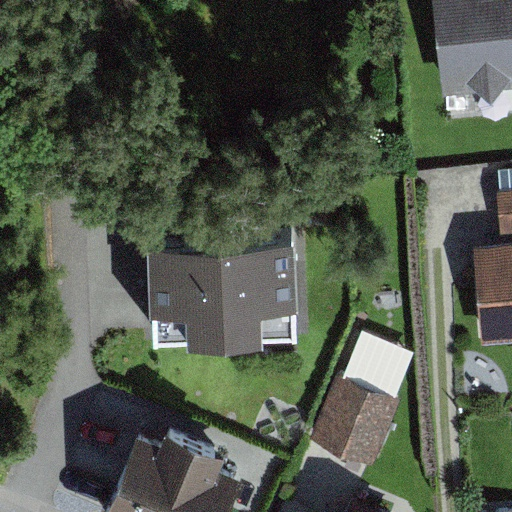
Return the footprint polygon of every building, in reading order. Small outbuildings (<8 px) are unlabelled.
[(511,0),(434,0),(444,95),(511,87),(511,0)] [(165,191),(169,325),(322,320),(317,186),(165,191)] [(511,190),(498,191),(501,231),(511,230),(511,190)] [(511,242),(474,246),(482,344),(511,341),(511,242)] [(412,347),(358,326),(316,433),(370,455),(412,347)] [(59,489),(107,509),(139,434),(148,411),(101,391),(59,489)] [(106,511),(227,511),(242,477),(220,468),(225,457),(166,433),(161,444),(139,434),(107,509),(106,511)]
